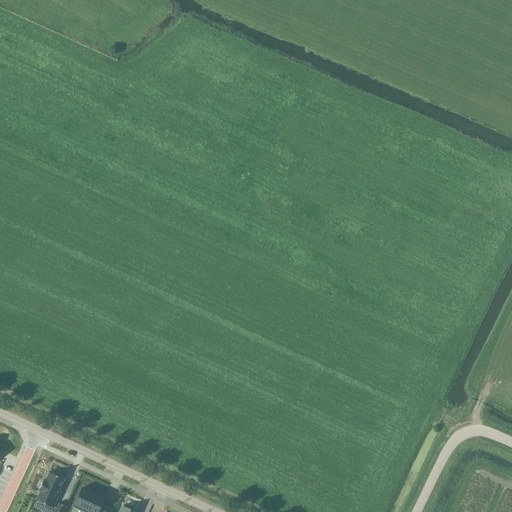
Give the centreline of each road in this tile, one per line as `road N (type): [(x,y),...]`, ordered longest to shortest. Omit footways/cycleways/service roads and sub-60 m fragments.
road 1 (residential): [(212,511),(35,430)]
road 2 (unclassified): [(511,443),(480,430),(456,439),(416,511)]
